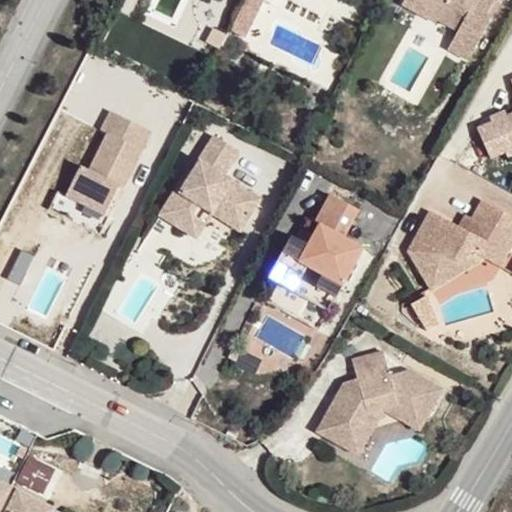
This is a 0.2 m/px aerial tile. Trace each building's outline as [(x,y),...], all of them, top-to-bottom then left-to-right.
[(399,0),(399,1),(433,21),(436,17),(458,30),(454,37),(473,48),(491,15),(485,12),(491,0),(399,0)] [(473,48),(454,37),(446,50),(466,60),(473,48)] [(108,180),(115,183),(117,184),(146,128),(106,107),(96,127),(103,129),(83,166),(76,163),(61,191),(81,201),(100,212),(112,191),(104,188),(108,180)] [(151,243),(162,250),(173,235),(178,226),(180,227),(188,215),(197,222),(190,234),(208,245),(218,229),(229,236),(238,222),(202,197),(217,172),(191,156),(175,181),(177,184),(170,194),(167,192),(140,235),(151,243)] [(112,191),(115,183),(108,180),(104,188),(112,191)] [(305,241),(296,236),(287,232),(263,274),(275,280),(288,287),(302,264),(306,257),(322,265),(318,271),(312,281),(333,293),(360,245),(341,233),(356,207),(327,190),(311,219),(316,222),(305,241)] [(495,267),(511,237),(511,219),(477,200),(467,217),(459,229),(452,225),(426,209),(401,250),(421,281),(452,263),(453,268),(481,258),(488,262),(495,267)] [(459,212),(452,225),(459,229),(467,217),(459,212)] [(188,215),(180,227),(190,234),(197,222),(188,215)] [(308,217),(296,236),(305,241),(316,222),(311,219),(308,217)] [(218,229),(208,245),(218,252),(229,236),(218,229)] [(173,235),(162,250),(178,260),(188,244),(173,235)] [(302,264),(318,271),(322,265),(306,257),(302,264)] [(427,292),(481,258),(453,268),(452,263),(421,281),(427,292)] [(402,309),(416,334),(441,320),(426,295),(402,309)] [(336,391),(312,434),(344,450),(365,414),(393,406),(421,420),(439,387),(407,369),(389,374),(381,350),(350,359),(355,381),(349,383),(342,395),(336,391)] [(27,429),(22,438),(34,445),(39,435),(27,429)] [(0,511),(41,511),(47,500),(8,482),(0,498),(0,505),(2,506),(0,510),(0,485),(3,480),(0,478),(0,511)]
